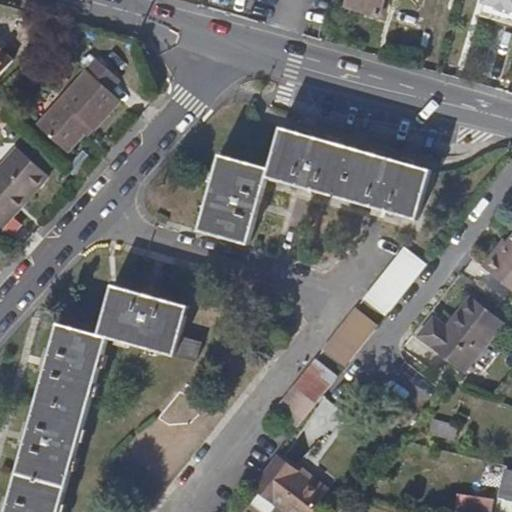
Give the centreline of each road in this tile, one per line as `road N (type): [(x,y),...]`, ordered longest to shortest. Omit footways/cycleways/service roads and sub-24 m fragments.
road 1 (residential): [(0,316),(191,103),(208,35)]
road 2 (secondary): [(511,122),(208,35)]
